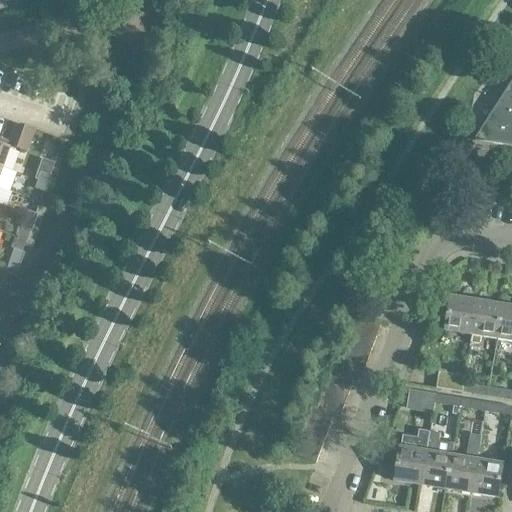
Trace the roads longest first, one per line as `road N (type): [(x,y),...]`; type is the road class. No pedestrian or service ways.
road 1 (tertiary): [(28,511),(271,0)]
road 2 (residential): [(329,511),(438,243),(456,235),(511,243)]
